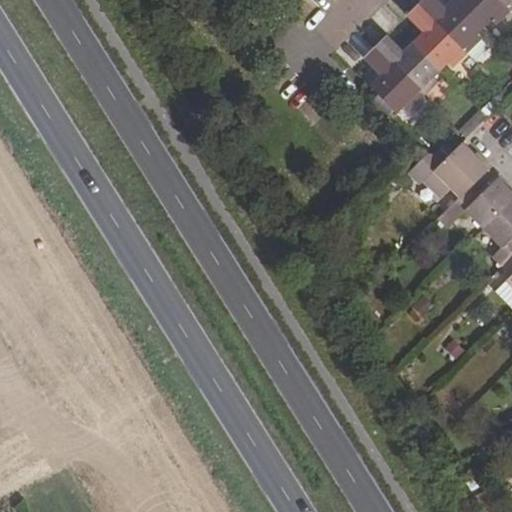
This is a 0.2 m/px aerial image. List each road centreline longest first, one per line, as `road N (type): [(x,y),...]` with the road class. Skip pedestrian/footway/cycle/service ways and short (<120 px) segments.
road 1 (primary): [(371,511),(51,0)]
road 2 (primary): [(0,37),(297,511)]
